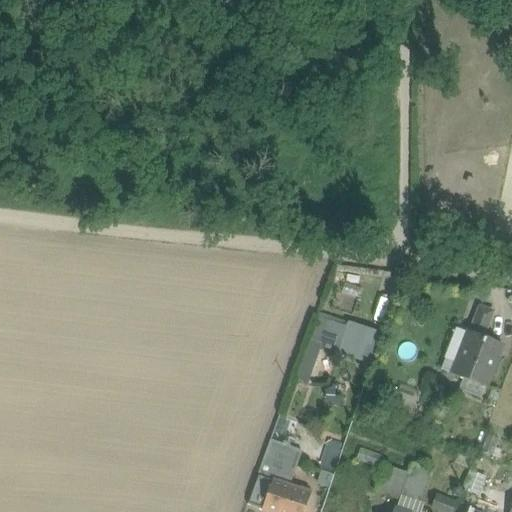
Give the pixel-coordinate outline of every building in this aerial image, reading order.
[(466,219),(429,214),(426,238),(463,243),(466,219)] [(487,225),(472,223),(469,237),(485,239),(487,225)] [(492,313),(479,308),(469,333),(483,338),(492,313)] [(344,327),(329,322),(322,344),(337,349),(344,327)] [(382,336),(363,329),(355,352),(374,359),(382,336)] [(469,333),(467,332),(451,375),(463,379),(485,388),(486,388),(502,346),(483,338),(469,333)] [(323,358),(309,352),(299,375),(313,381),(323,358)] [(485,388),(463,379),(459,391),(480,399),(485,388)] [(502,392),(494,389),(488,403),(496,406),(502,392)] [(440,395),(429,392),(425,405),(436,408),(440,395)] [(415,413),(419,399),(398,393),(394,406),(415,413)] [(490,435),(484,452),(493,455),(500,438),(490,435)] [(329,439),(322,460),(338,465),(345,445),(329,439)] [(287,448),(270,442),(258,476),(272,481),(272,480),(275,481),(287,448)] [(287,448),(275,481),(289,486),(301,453),(287,448)] [(383,457),(360,450),(356,461),(379,469),(383,457)] [(473,459),(459,453),(455,464),(469,470),(473,459)] [(305,472),(304,475),(305,479),(307,482),(311,483),(314,484),(318,483),(320,481),(322,478),(323,474),(322,471),(320,468),(317,467),(313,466),(310,467),(307,469),(305,472)] [(431,472),(412,466),(409,475),(384,467),(375,493),(401,502),(402,498),(419,504),(431,472)] [(485,479),(470,473),(464,489),(468,491),(468,492),(469,493),(470,493),(478,496),(485,479)] [(272,481),(258,476),(247,506),(262,511),(272,481)] [(275,481),(272,480),(272,481),(262,511),(265,511),(303,511),(310,494),(289,486),(275,481)] [(454,511),(457,505),(438,497),(433,510),(438,511),(454,511)]
